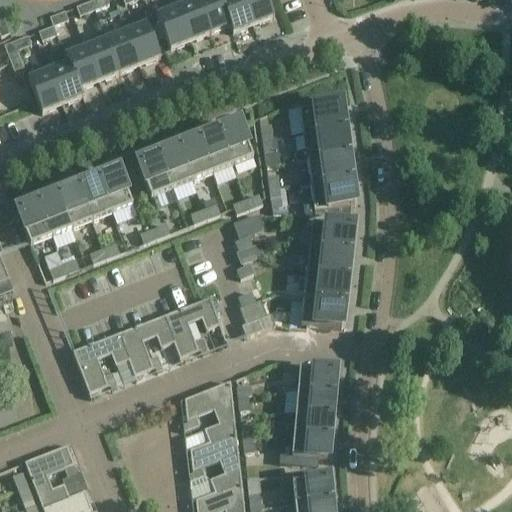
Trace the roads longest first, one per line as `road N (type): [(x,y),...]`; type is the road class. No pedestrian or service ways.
road 1 (residential): [(0,166),(329,44)]
road 2 (residential): [(355,33),(377,92),(390,188),(388,274),(373,357)]
road 3 (residential): [(78,426),(280,345),(373,357)]
road 4 (residential): [(0,223),(78,426)]
road 5 (residential): [(355,33),(431,11),(511,17)]
road 6 (residential): [(373,357),(361,443),(363,511)]
